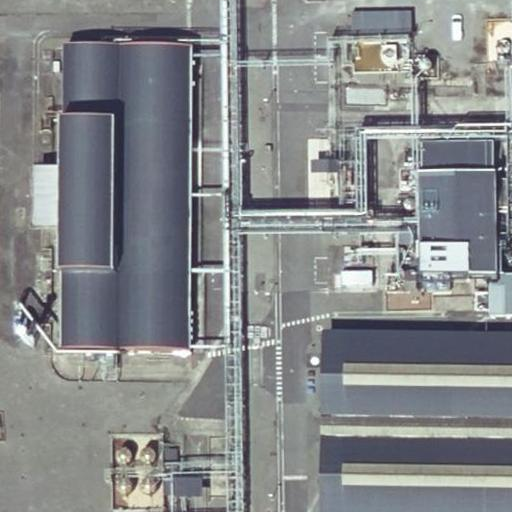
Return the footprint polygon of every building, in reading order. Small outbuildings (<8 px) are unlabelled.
[(68,348),(193,350),(195,48),(71,47),(70,168),(41,166),(40,227),(70,229),(68,348)] [(206,47),(195,48),(193,350),(203,351),(206,47)] [(501,142),(425,142),(423,273),(499,274),(501,142)] [(376,244),(334,244),(334,287),(377,287),(376,244)] [(511,511),(511,333),(329,332),(329,511),(511,511)]
